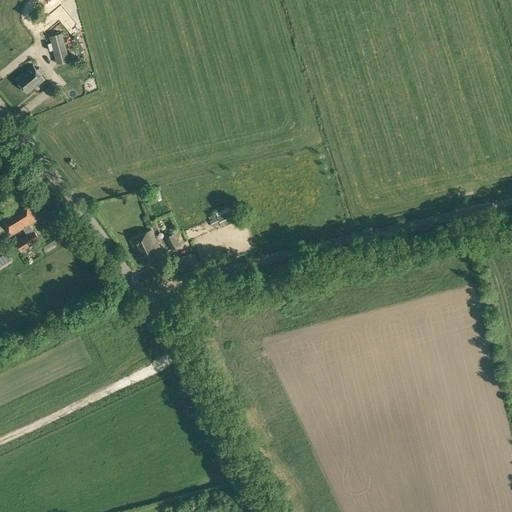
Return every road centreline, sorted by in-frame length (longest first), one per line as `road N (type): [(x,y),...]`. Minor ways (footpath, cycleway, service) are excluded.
road 1 (unclassified): [(145,298),(201,276),(511,201)]
road 2 (tertiary): [(258,511),(145,298)]
road 3 (tertiary): [(145,298),(0,111)]
road 4 (track): [(180,355),(0,441)]
